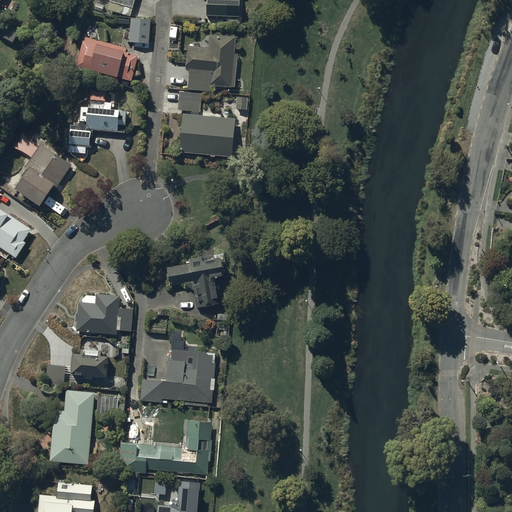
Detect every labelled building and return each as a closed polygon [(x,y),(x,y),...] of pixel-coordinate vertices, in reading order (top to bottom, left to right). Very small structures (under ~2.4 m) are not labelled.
[(207,0),(207,16),(239,17),(239,0),(207,0)] [(133,19),(130,43),(149,45),(151,21),(133,19)] [(19,28),(8,22),(3,33),(14,39),(19,28)] [(235,36),(211,33),(210,46),(189,44),(187,65),(214,68),(212,83),(234,85),(237,58),(233,57),(235,36)] [(125,54),(126,51),(87,39),(79,65),(131,81),(138,58),(125,54)] [(203,95),(180,93),(179,110),(201,112),(203,95)] [(248,99),(238,98),(237,110),(247,111),(248,99)] [(111,101),(90,99),(89,106),(81,105),(80,123),(70,122),(68,143),(92,146),(94,128),(125,131),(128,108),(110,106),(111,101)] [(236,119),(184,115),(180,152),(232,157),(236,119)] [(32,170),(18,190),(42,205),(54,186),(57,188),(72,165),(42,146),(27,168),(32,170)] [(25,245),(22,243),(31,231),(0,210),(0,246),(16,258),(25,245)] [(224,273),(221,255),(203,258),(203,255),(189,257),(190,262),(168,266),(171,283),(194,279),(199,306),(222,301),(217,275),(224,273)] [(119,295),(98,294),(97,303),(80,301),(78,328),(115,332),(116,328),(118,306),(119,295)] [(134,307),(118,306),(116,328),(132,329),(134,307)] [(101,350),(82,348),(82,352),(74,351),(72,371),(86,372),(85,376),(92,377),(92,373),(107,374),(108,354),(100,354),(101,350)] [(217,352),(201,351),(199,367),(185,366),(186,360),(169,358),(167,379),(142,376),(140,399),(162,401),(162,396),(212,401),(217,352)] [(66,365),(48,363),(46,381),(64,383),(66,365)] [(94,392),(68,390),(66,410),(56,409),(51,458),(87,461),(94,392)] [(118,397),(98,396),(97,414),(118,415),(118,397)] [(211,422),(189,420),(187,447),(122,441),(120,469),(127,469),(145,471),(145,466),(206,472),(211,422)] [(197,511),(200,482),(181,480),(179,504),(160,502),(158,511),(197,511)] [(92,485),(60,482),(59,497),(42,495),(39,511),(93,511),(95,499),(90,499),(92,485)]
